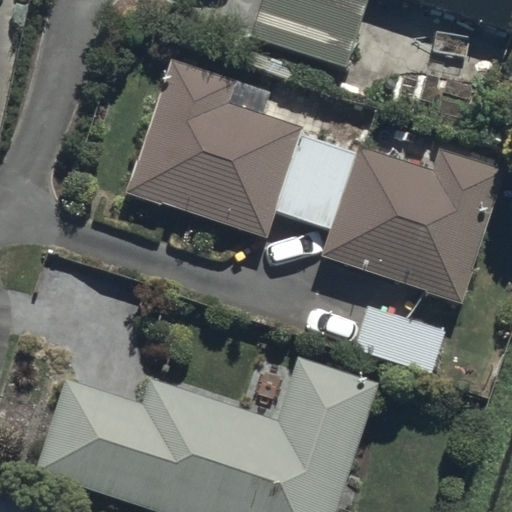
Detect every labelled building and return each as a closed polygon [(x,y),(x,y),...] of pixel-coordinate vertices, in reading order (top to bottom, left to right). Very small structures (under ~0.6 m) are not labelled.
[(258,0),(248,33),(342,61),(360,0),(430,0),(503,23),(510,0),(258,0)] [(297,127),(257,114),(265,90),(162,57),(160,65),(121,187),(262,232),(269,209),(326,227),(352,152),(295,134),(297,127)] [(352,152),(326,227),(317,254),(455,298),(496,168),(435,149),(429,168),(355,144),(352,152)] [(365,303),(349,348),(424,374),(440,329),(365,303)] [(61,377),(31,468),(162,511),(327,511),(370,384),(293,358),(273,419),(147,377),(138,403),(61,377)]
